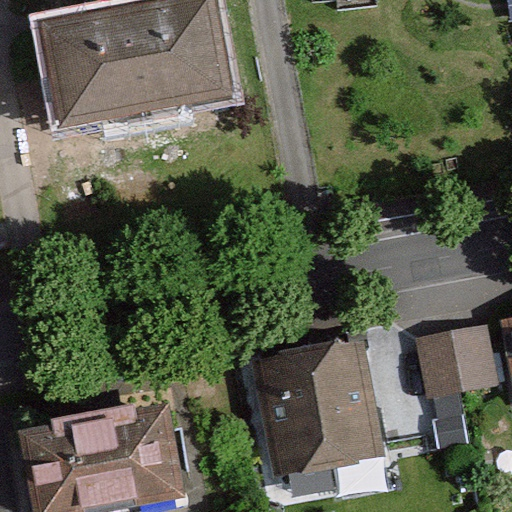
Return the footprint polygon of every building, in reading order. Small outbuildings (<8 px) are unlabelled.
[(209,0),(185,0),(43,27),(61,120),(226,88),(209,0)] [(511,0),(498,0),(502,29),(511,27),(511,0)] [(511,329),(491,333),(506,428),(511,427),(511,329)] [(477,344),(403,357),(413,413),(487,399),(477,344)] [(357,359),(242,375),(259,493),(374,477),(357,359)] [(7,447),(18,511),(177,511),(161,419),(7,447)]
